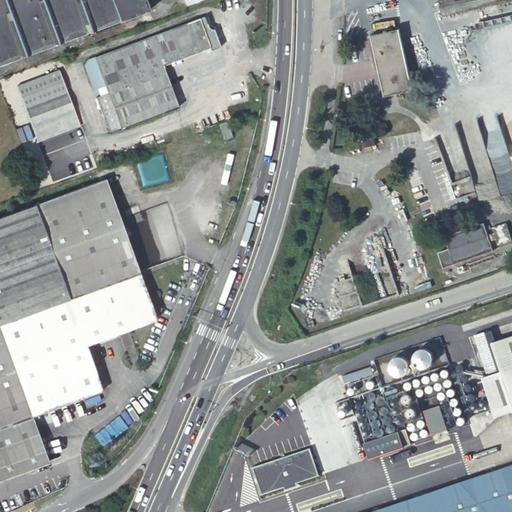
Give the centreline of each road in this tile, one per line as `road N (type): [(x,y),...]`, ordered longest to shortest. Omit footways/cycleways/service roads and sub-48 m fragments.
road 1 (primary): [(285,0),(280,97),(261,187),(181,397)]
road 2 (primary): [(239,311),(287,164),(304,0)]
road 3 (unclassified): [(297,353),(511,281)]
road 4 (primary): [(158,511),(228,391),(297,353)]
road 5 (unclassified): [(181,397),(117,476),(50,511)]
road 6 (primary): [(157,511),(211,381)]
road 7 (primary): [(181,397),(136,511)]
